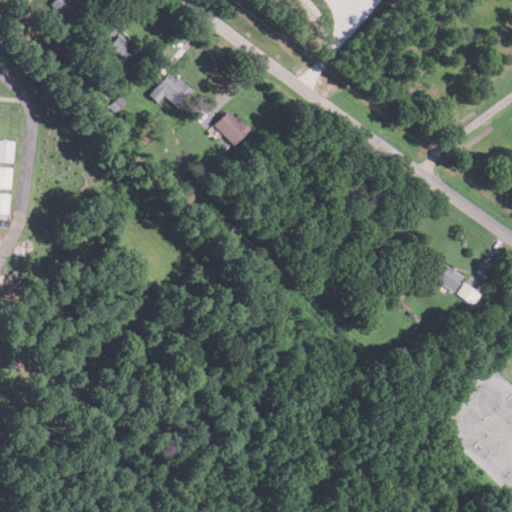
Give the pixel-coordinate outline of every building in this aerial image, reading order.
[(84,12),(73,0),(51,0),(49,2),(70,24),(84,12)] [(125,68),(140,51),(118,31),(103,48),(125,68)] [(153,86),(174,106),(189,90),(168,70),(153,86)] [(209,126),(230,147),(246,130),(225,109),(209,126)] [(0,160),(12,161),(13,140),(0,139),(0,160)] [(0,187),(10,188),(11,167),(0,166),(0,187)] [(461,275),(439,260),(428,276),(451,291),(461,275)] [(455,294),(471,306),(480,294),(464,282),(455,294)]
